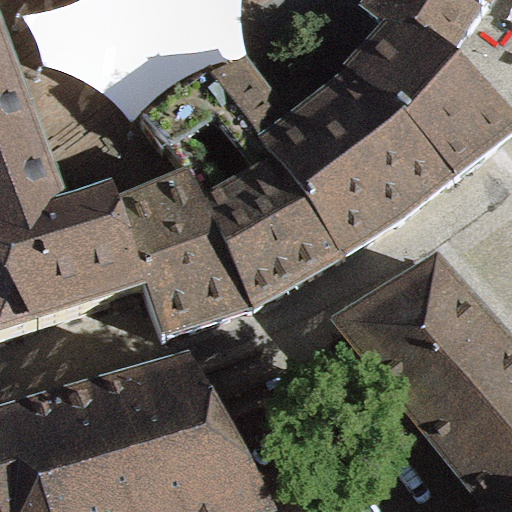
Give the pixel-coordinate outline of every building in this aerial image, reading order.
[(0,23),(41,0),(0,0),(0,343),(86,315),(142,296),(113,218),(110,211),(107,211),(63,226),(0,57),(0,23)] [(388,37),(401,23),(450,68),(466,43),(495,0),(381,0),(379,4),(367,21),(388,37)] [(356,85),(357,86),(455,183),(480,163),(511,136),(511,125),(450,68),(401,23),(388,37),(349,77),(356,85)] [(261,157),(339,264),(379,237),(396,224),(416,210),(455,183),(357,86),(292,136),(242,70),(212,89),(261,157)] [(145,126),(191,184),(189,185),(254,313),(285,295),(339,264),(261,157),(212,89),(209,86),(145,126)] [(142,296),(161,345),(189,335),(254,313),(189,185),(113,218),(142,296)] [(349,329),(340,333),(344,339),(348,336),(485,511),(511,511),(511,357),(502,347),(443,280),(445,279),(439,270),(430,276),(432,278),(395,301),(393,298),(385,303),(386,306),(357,324),(356,321),(347,327),(349,329)] [(265,511),(204,404),(191,381),(191,380),(188,375),(181,377),(28,423),(0,431),(0,511),(265,511)]
